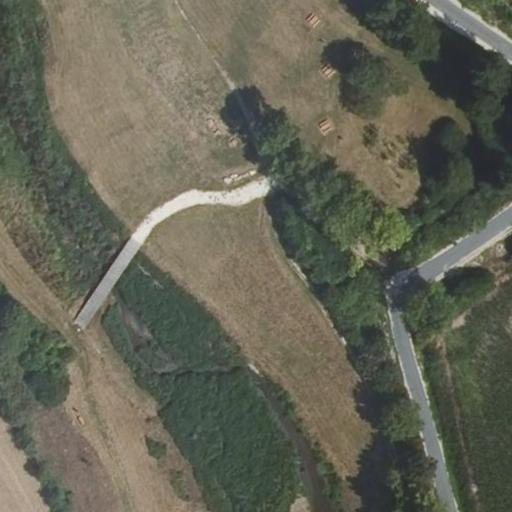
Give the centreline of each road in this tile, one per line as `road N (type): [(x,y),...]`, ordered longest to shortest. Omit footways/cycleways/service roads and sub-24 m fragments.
road 1 (track): [(407,511),(393,443),(373,399),(286,246),(273,205),(276,174)]
road 2 (track): [(401,293),(398,322),(450,511)]
road 3 (track): [(401,293),(511,214)]
